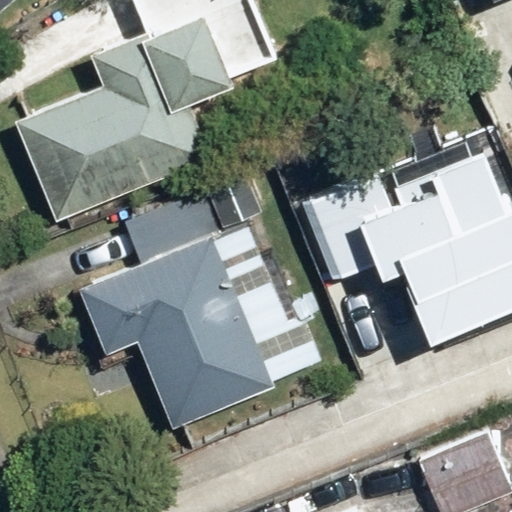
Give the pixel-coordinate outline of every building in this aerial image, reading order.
[(0,0),(0,9),(10,0),(0,0)] [(81,76),(0,112),(0,119),(45,217),(143,173),(138,163),(201,134),(183,96),(261,60),(233,0),(113,0),(126,26),(70,52),(81,76)] [(511,257),(457,127),(288,197),(324,282),(368,264),(400,341),(511,295),(511,257)] [(230,207),(62,279),(93,352),(124,339),(162,428),(320,360),(297,305),(276,314),(230,207)] [(511,486),(485,425),(409,457),(433,511),(455,511),(511,487),(511,486)]
